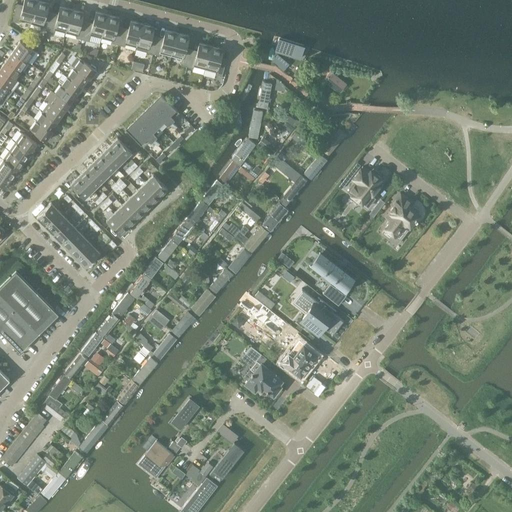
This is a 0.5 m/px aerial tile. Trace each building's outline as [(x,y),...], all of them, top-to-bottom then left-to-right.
[(19,21),(31,24),(37,0),(36,0),(24,0),(22,8),(16,7),(12,21),(19,23),(19,21)] [(41,29),(47,30),(51,16),(45,15),(48,3),(37,0),(31,24),(41,26),(41,29)] [(65,33),(71,9),(60,6),(57,18),(51,16),(47,30),(54,32),(54,30),(65,33)] [(76,38),(82,40),(86,25),(80,24),(83,12),(71,9),(65,33),(76,36),(76,38)] [(90,35),(101,38),(107,15),(96,12),(92,27),(86,25),(82,40),(88,41),(90,35)] [(111,43),(118,45),(121,30),(116,29),(119,18),(107,15),(101,38),(112,41),(111,43)] [(125,44),(136,47),(142,24),(130,21),(128,32),(121,30),(118,45),(124,47),(125,44)] [(154,27),(142,24),(136,47),(147,50),(146,52),(153,54),(156,40),(151,38),(154,27)] [(160,53),(171,56),(177,33),(165,30),(162,41),(156,40),(153,54),(159,56),(160,53)] [(188,36),(177,33),(171,56),(182,59),(180,65),(186,67),(190,52),(184,51),(188,36)] [(20,41),(13,51),(27,61),(30,64),(37,53),(34,51),(38,46),(29,39),(25,44),(20,41)] [(303,47),(277,40),(273,53),(300,60),(303,47)] [(193,66),(204,69),(210,46),(199,43),(196,54),(190,52),(186,67),(193,69),(193,66)] [(219,60),(222,49),(210,46),(204,69),(215,72),(215,74),(222,76),(225,62),(219,60)] [(13,51),(6,60),(21,70),(27,61),(13,51)] [(273,61),(288,74),(293,68),(278,55),(273,61)] [(77,56),(70,65),(74,67),(90,79),(96,70),(95,68),(96,67),(91,63),(90,65),(80,58),(77,56)] [(59,57),(56,61),(62,65),(64,61),(62,59),(59,57)] [(6,60),(0,68),(15,79),(21,70),(6,60)] [(74,67),(67,76),(82,86),(88,78),(90,79),(74,67)] [(0,68),(0,81),(8,88),(12,91),(19,82),(15,79),(0,68)] [(339,93),(346,84),(330,71),(324,79),(326,80),(325,81),(339,93)] [(62,74),(58,81),(62,84),(61,85),(76,95),(82,86),(67,76),(66,77),(62,74)] [(262,80),(257,105),(267,107),(272,82),(262,80)] [(0,81),(0,95),(2,97),(6,99),(12,91),(8,88),(0,81)] [(61,85),(55,93),(69,104),(76,95),(61,85)] [(51,90),(44,99),(48,102),(63,113),(69,104),(55,93),(51,90)] [(161,95),(144,112),(161,129),(166,124),(168,125),(174,119),(172,118),(178,112),(161,95)] [(48,102),(42,111),(57,121),(63,113),(48,102)] [(327,121),(330,116),(317,105),(313,110),(327,121)] [(253,109),(248,136),(258,138),(262,111),(253,109)] [(276,115),(289,125),(293,118),(281,109),(276,115)] [(42,111),(36,120),(52,131),(51,130),(57,121),(42,111)] [(144,112),(126,129),(128,132),(143,147),(149,141),(150,142),(156,136),(155,135),(161,129),(144,112)] [(36,120),(29,129),(39,136),(38,137),(43,141),(44,139),(46,140),(52,131),(36,120)] [(191,125),(184,131),(187,134),(191,130),(192,132),(195,129),(191,125)] [(321,151),(328,156),(346,135),(339,129),(321,151)] [(22,132),(15,141),(32,153),(34,149),(33,148),(36,143),(35,142),(22,132)] [(180,135),(173,142),(177,146),(180,143),(179,142),(183,138),(180,135)] [(113,143),(110,146),(123,160),(131,151),(117,137),(113,142),(113,143)] [(246,137),(231,158),(240,165),(255,144),(246,137)] [(302,137),(297,142),(307,150),(312,145),(302,137)] [(272,154),(276,149),(263,139),(259,144),(272,154)] [(15,141),(9,150),(24,160),(27,156),(29,157),(32,153),(15,141)] [(173,142),(166,149),(169,151),(173,147),(175,149),(177,146),(173,142)] [(106,148),(101,153),(116,167),(123,160),(110,146),(107,149),(106,148)] [(9,150),(3,159),(19,170),(22,167),(20,166),(24,160),(9,150)] [(98,158),(94,161),(108,175),(116,167),(101,153),(97,157),(98,158)] [(162,153),(156,159),(160,163),(162,161),(161,159),(165,155),(162,153)] [(304,172),(311,178),(327,159),(320,153),(304,172)] [(3,159),(0,162),(0,170),(11,178),(15,173),(16,174),(19,170),(3,159)] [(90,164),(86,168),(100,182),(108,175),(94,161),(91,164),(90,164)] [(231,161),(220,175),(228,181),(239,167),(231,161)] [(257,164),(251,172),(256,176),(258,173),(262,168),(257,164)] [(286,167),(284,170),(285,174),(288,177),(292,177),(295,179),(300,173),(289,164),(286,167)] [(252,180),(255,177),(242,166),(239,170),(252,180)] [(370,169),(369,171),(363,166),(361,168),(360,168),(352,178),(356,181),(348,192),(351,194),(351,195),(362,203),(368,194),(371,196),(382,183),(379,181),(381,178),(370,169)] [(82,173),(79,176),(92,190),(100,182),(86,168),(82,172),(82,173)] [(0,170),(0,183),(6,188),(7,188),(9,185),(7,183),(11,178),(0,170)] [(153,174),(145,182),(158,195),(162,192),(162,193),(167,188),(153,174)] [(281,201),(288,206),(308,180),(302,175),(281,201)] [(75,179),(70,183),(84,198),(92,190),(79,176),(76,179),(75,179)] [(216,179),(201,198),(207,204),(223,185),(216,179)] [(145,182),(137,189),(151,204),(156,199),(155,199),(158,195),(145,182)] [(137,189),(129,197),(143,210),(146,207),(147,208),(151,204),(137,189)] [(410,200),(400,192),(397,195),(391,204),(393,205),(390,210),(386,216),(390,220),(384,227),(395,235),(398,231),(399,231),(401,229),(400,229),(404,224),(408,227),(415,219),(417,217),(416,217),(419,213),(417,212),(419,210),(414,206),(412,208),(407,204),(410,200)] [(129,197),(122,204),(136,219),(140,214),(139,214),(143,210),(129,197)] [(200,199),(185,218),(192,224),(208,205),(200,199)] [(254,210),(242,200),(238,205),(250,215),(254,210)] [(51,202),(36,216),(42,221),(42,220),(46,224),(59,211),(51,202)] [(262,224),(269,229),(287,207),(280,202),(262,224)] [(122,204),(114,212),(127,225),(131,222),(132,223),(136,219),(122,204)] [(59,211),(46,224),(49,227),(48,228),(53,233),(67,219),(59,211)] [(114,212),(106,220),(120,234),(125,230),(124,229),(127,225),(114,212)] [(212,231),(220,222),(215,218),(207,228),(212,231)] [(67,219),(53,233),(58,238),(58,237),(62,240),(75,227),(67,219)] [(185,219),(170,238),(177,243),(192,224),(185,219)] [(227,229),(235,236),(239,231),(231,224),(227,229)] [(244,246),(252,252),(269,231),(261,225),(244,246)] [(75,227),(62,240),(65,244),(64,244),(69,249),(83,235),(75,227)] [(203,241),(204,242),(204,241),(208,236),(201,231),(199,233),(203,241)] [(235,236),(244,244),(248,239),(239,232),(235,236)] [(83,235),(69,249),(74,254),(74,253),(78,256),(91,243),(83,235)] [(170,239),(156,256),(163,262),(177,244),(170,239)] [(205,248),(217,258),(221,252),(209,242),(205,248)] [(78,256),(77,257),(85,266),(99,252),(91,243),(78,256)] [(195,248),(189,244),(185,250),(192,256),(198,249),(196,247),(195,248)] [(228,266),(234,271),(250,253),(243,247),(228,266)] [(289,267),(294,261),(282,252),(277,258),(289,267)] [(345,286),(352,277),(341,268),(340,269),(335,266),(336,265),(329,259),(321,253),(319,256),(314,262),(312,265),(338,285),(336,288),(330,284),(323,292),(322,292),(338,305),(338,304),(336,302),(342,295),(343,294),(345,290),(343,289),(345,286)] [(156,257),(144,272),(151,277),(163,262),(156,257)] [(166,264),(172,269),(176,264),(169,259),(166,264)] [(217,263),(222,267),(226,264),(220,259),(217,263)] [(208,285),(216,291),(232,272),(225,266),(208,285)] [(174,279),(178,274),(170,268),(167,273),(174,279)] [(194,275),(187,270),(187,269),(180,279),(187,284),(194,275)] [(16,270),(0,285),(0,289),(41,330),(58,313),(16,270)] [(200,280),(206,285),(209,281),(208,275),(202,271),(198,276),(201,279),(200,280)] [(143,272),(128,291),(136,297),(150,277),(143,272)] [(191,307),(198,314),(215,294),(207,288),(191,307)] [(331,311),(333,308),(335,310),(336,309),(318,296),(320,298),(318,301),(302,288),(301,289),(306,292),(298,302),(308,309),(303,315),(321,329),(325,323),(335,330),(331,335),(332,335),(343,320),(331,311)] [(0,330),(20,351),(41,330),(0,289),(0,330)] [(126,291),(111,311),(119,316),(133,297),(126,291)] [(180,306),(183,302),(182,302),(182,301),(178,298),(170,292),(170,291),(167,296),(171,299),(170,300),(175,304),(176,303),(180,306)] [(240,303),(239,305),(256,317),(255,319),(257,320),(257,319),(275,333),(285,321),(249,292),(245,297),(240,303)] [(141,300),(145,303),(148,299),(143,295),(141,298),(139,296),(137,299),(140,301),(141,300)] [(185,297),(182,301),(182,302),(183,302),(190,308),(193,304),(185,297)] [(149,300),(145,305),(150,309),(154,304),(149,300)] [(142,303),(140,306),(140,310),(144,314),(148,308),(142,303)] [(170,330),(177,336),(194,316),(187,310),(170,330)] [(111,312),(96,331),(103,336),(118,317),(111,312)] [(131,324),(134,321),(135,319),(129,313),(126,317),(123,314),(121,317),(124,319),(128,323),(131,325),(131,324)] [(131,325),(128,323),(126,326),(128,331),(132,334),(135,329),(131,325)] [(268,346),(288,361),(292,356),(299,361),(309,349),(297,339),(297,340),(281,329),(268,346)] [(94,331),(79,350),(87,357),(102,337),(94,331)] [(152,351),(160,357),(176,337),(168,331),(152,351)] [(153,347),(147,341),(146,339),(139,332),(138,332),(134,337),(134,338),(144,345),(150,350),(153,347)] [(112,344),(115,339),(109,333),(105,338),(112,344)] [(150,350),(144,345),(139,350),(146,355),(150,350)] [(251,346),(245,353),(255,361),(256,360),(261,354),(251,346)] [(90,359),(99,365),(104,358),(96,351),(90,359)] [(79,352),(63,372),(71,378),(86,358),(79,352)] [(124,360),(119,356),(114,363),(119,367),(124,360)] [(132,377),(139,384),(157,363),(149,356),(132,377)] [(103,369),(89,358),(84,364),(97,375),(103,369)] [(269,391),(273,394),(280,385),(278,384),(281,380),(273,373),(274,372),(261,362),(253,372),(252,372),(250,374),(251,374),(245,382),(254,390),(257,386),(261,389),(263,387),(266,389),(266,390),(268,391),(269,391)] [(0,386),(8,379),(0,370),(0,386)] [(62,373),(47,393),(54,398),(69,379),(62,373)] [(100,380),(105,383),(109,378),(104,375),(100,380)] [(116,397),(125,404),(140,385),(131,378),(116,397)] [(94,388),(97,391),(98,389),(104,394),(106,390),(107,390),(102,387),(104,384),(100,381),(98,383),(94,388)] [(84,390),(74,382),(71,386),(80,394),(84,390)] [(58,406),(59,407),(62,403),(56,399),(56,400),(49,395),(42,405),(44,407),(52,413),(58,406)] [(101,419),(108,424),(123,406),(116,400),(101,419)] [(197,408),(188,401),(166,430),(175,437),(197,408)] [(88,402),(85,406),(92,411),(95,408),(88,402)] [(62,410),(59,407),(58,406),(52,413),(57,417),(62,410)] [(67,413),(62,410),(57,417),(61,420),(67,413)] [(34,417),(42,424),(46,419),(38,412),(34,417)] [(30,422),(40,429),(44,425),(42,424),(34,417),(30,422)] [(79,445),(87,452),(108,426),(100,420),(79,445)] [(26,427),(36,434),(40,429),(30,422),(26,427)] [(78,446),(80,443),(76,432),(66,424),(61,430),(71,437),(70,440),(78,446)] [(19,435),(29,443),(36,434),(26,427),(19,435)] [(25,448),(29,443),(19,435),(16,440),(25,448)] [(172,451),(154,437),(145,448),(143,463),(154,472),(172,451)] [(242,445),(234,439),(216,464),(216,465),(224,471),(242,445)] [(19,455),(25,448),(16,440),(9,448),(19,455)] [(58,459),(64,452),(51,441),(49,443),(53,446),(48,451),(58,459)] [(5,452),(15,460),(19,455),(9,448),(5,452)] [(59,471),(66,477),(83,457),(75,451),(59,471)] [(15,460),(5,452),(2,457),(12,465),(15,460)] [(47,452),(42,458),(46,461),(52,466),(57,460),(47,452)] [(37,454),(34,457),(43,464),(46,461),(42,458),(37,454)] [(34,457),(31,461),(40,469),(43,464),(34,457)] [(26,467),(35,475),(40,469),(31,461),(26,467)] [(46,461),(39,471),(42,474),(48,467),(54,472),(56,469),(46,461)] [(26,467),(21,473),(30,480),(35,475),(26,467)] [(27,485),(27,484),(30,480),(21,473),(18,478),(27,485)] [(42,494),(48,499),(65,479),(58,474),(42,494)] [(217,483),(206,476),(189,496),(198,503),(217,483)] [(0,484),(0,504),(3,507),(13,495),(13,494),(17,490),(7,481),(3,486),(0,484)] [(27,509),(29,511),(36,511),(47,501),(41,495),(27,509)]
